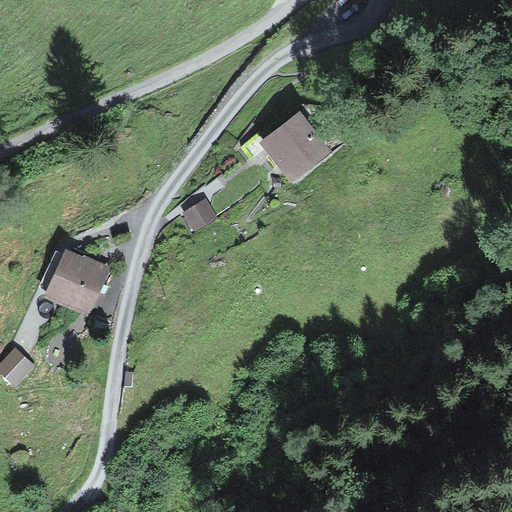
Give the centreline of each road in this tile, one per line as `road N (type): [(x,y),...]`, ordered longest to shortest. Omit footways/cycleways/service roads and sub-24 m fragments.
road 1 (track): [(69,511),(102,467),(150,208),(276,56),(368,0)]
road 2 (unclassified): [(0,151),(115,100),(296,0)]
